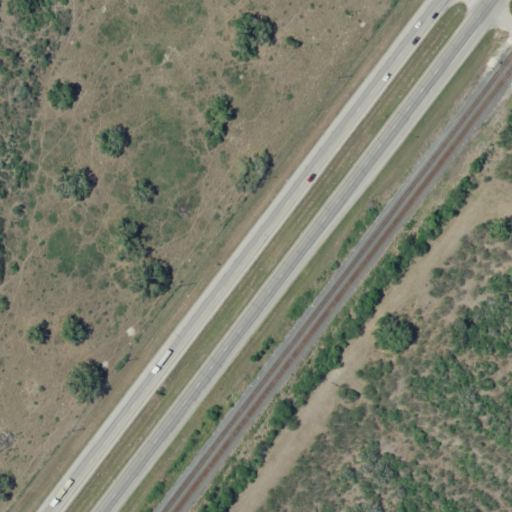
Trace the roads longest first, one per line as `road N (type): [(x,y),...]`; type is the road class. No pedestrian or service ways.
road 1 (trunk): [(438,0),(48,511)]
road 2 (trunk): [(120,511),(494,0)]
